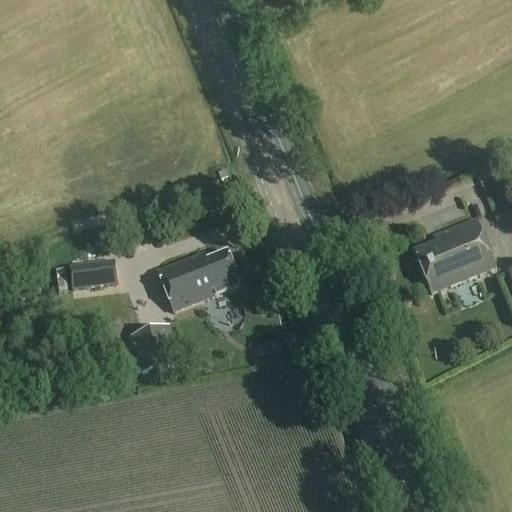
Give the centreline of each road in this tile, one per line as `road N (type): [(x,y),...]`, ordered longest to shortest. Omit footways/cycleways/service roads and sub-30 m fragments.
road 1 (primary): [(428,511),(220,0)]
road 2 (track): [(293,178),(85,222),(0,258)]
